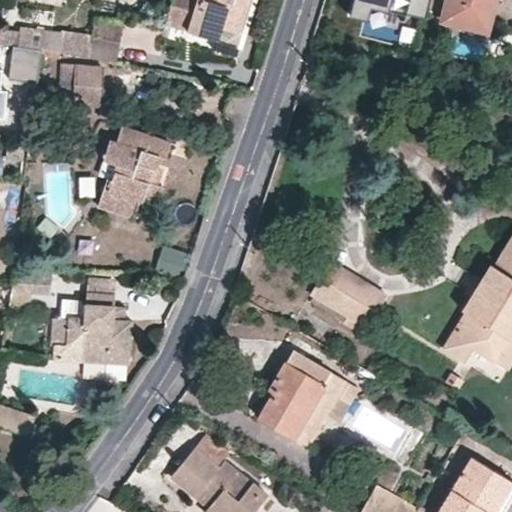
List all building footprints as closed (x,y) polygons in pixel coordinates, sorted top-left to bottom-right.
[(171,0),(165,21),(216,36),(220,24),(238,29),(245,0),(171,0)] [(355,0),(352,14),(368,18),(372,3),(426,16),(429,0),(355,0)] [(447,0),(443,20),(487,32),(494,0),(447,0)] [(92,17),(90,39),(117,43),(120,21),(92,17)] [(236,52),(243,30),(238,29),(220,24),(216,36),(213,44),(236,52)] [(20,31),(18,45),(41,47),(49,48),(60,50),(62,50),(64,32),(20,26),(20,31)] [(18,45),(20,31),(0,29),(0,42),(12,44),(18,45)] [(114,60),(117,43),(90,39),(87,55),(114,60)] [(18,45),(12,44),(9,78),(37,81),(41,47),(18,45)] [(0,67),(7,68),(9,49),(0,47),(0,67)] [(49,48),(48,57),(58,58),(60,50),(49,48)] [(74,63),(60,63),(58,102),(74,103),(74,63)] [(74,103),(100,104),(102,65),(74,63),(74,103)] [(110,140),(104,158),(116,162),(112,175),(108,174),(99,205),(133,216),(138,199),(157,204),(163,185),(159,183),(145,179),(149,165),(157,167),(158,165),(161,155),(166,156),(170,141),(121,126),(116,141),(110,140)] [(8,144),(8,153),(22,153),(22,144),(8,144)] [(149,165),(145,179),(159,183),(164,167),(158,165),(157,167),(149,165)] [(476,274),(465,293),(471,296),(463,309),(466,312),(444,348),(466,361),(474,349),(496,361),(509,339),(511,339),(511,236),(494,266),(490,264),(482,277),(476,274)] [(163,243),(155,269),(180,277),(188,251),(163,243)] [(384,300),(388,293),(332,259),(328,266),(384,300)] [(10,285),(10,292),(49,294),(50,268),(14,265),(10,285)] [(328,266),(312,293),(368,327),(384,300),(328,266)] [(113,292),(86,292),(85,315),(68,315),(68,317),(67,347),(82,348),(82,358),(130,360),(131,321),(126,320),(113,320),(113,304),(113,292)] [(127,304),(113,304),(113,320),(126,320),(127,304)] [(496,361),(507,368),(511,360),(511,339),(509,339),(496,361)] [(294,350),(271,389),(275,391),(260,418),(310,446),(348,381),(294,350)] [(450,373),(445,381),(459,388),(464,380),(450,373)] [(0,425),(27,434),(33,416),(0,404),(0,425)] [(195,447),(172,476),(208,507),(204,511),(252,511),(266,494),(224,460),(220,466),(195,447)] [(488,511),(504,511),(511,499),(511,481),(489,467),(472,458),(438,511),(488,511)] [(377,484),(361,511),(414,511),(417,507),(377,484)]
